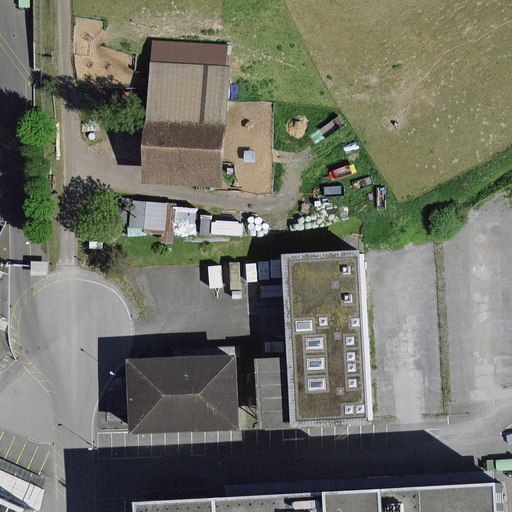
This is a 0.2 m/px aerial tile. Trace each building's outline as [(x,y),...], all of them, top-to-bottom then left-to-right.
[(232,45),(151,41),(143,184),(223,189),(232,45)] [(196,207),(131,201),(128,229),(161,232),(160,244),(172,245),(175,224),(195,226),(196,207)] [(128,208),(112,207),(111,222),(127,223),(128,208)] [(371,423),(362,251),(284,255),(289,356),(255,358),(259,429),(371,423)] [(0,511),(27,511),(29,510),(0,497),(0,285),(3,279),(0,278),(0,511)] [(236,356),(127,361),(130,437),(240,432),(236,356)] [(499,511),(498,484),(218,499),(218,511),(499,511)] [(218,511),(218,499),(136,503),(136,511),(218,511)]
